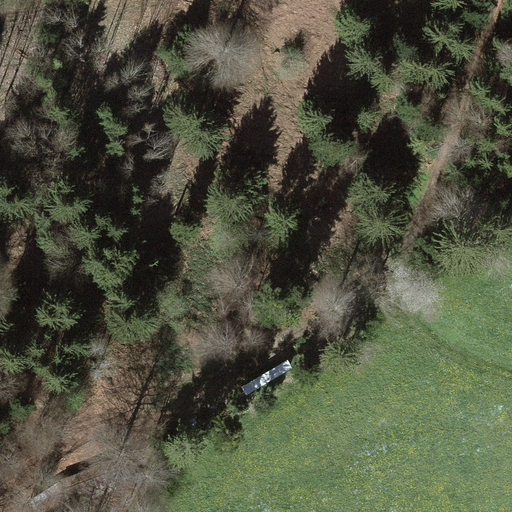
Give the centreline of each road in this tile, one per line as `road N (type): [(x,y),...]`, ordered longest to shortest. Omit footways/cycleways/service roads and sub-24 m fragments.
road 1 (track): [(491,0),(402,271),(407,313),(456,355)]
road 2 (track): [(119,511),(407,313)]
